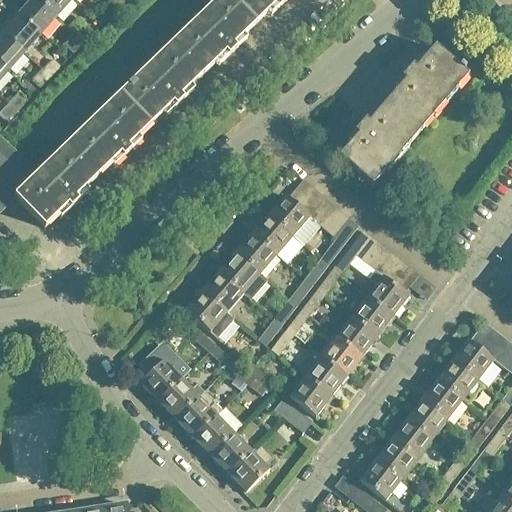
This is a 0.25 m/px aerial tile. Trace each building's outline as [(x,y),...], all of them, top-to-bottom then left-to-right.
[(55,18),(35,0),(19,18),(39,36),(55,18)] [(71,0),(70,0),(34,0),(35,0),(55,18),(71,0)] [(126,0),(113,0),(110,3),(117,11),(127,0),(126,0)] [(237,50),(234,47),(256,25),(230,0),(216,0),(171,44),(203,76),(225,55),(228,58),(233,54),(237,50)] [(230,0),(256,25),(278,4),(281,7),(286,3),(288,0),(230,0)] [(107,21),(117,11),(110,3),(100,13),(107,21)] [(39,36),(19,18),(3,36),(23,54),(39,36)] [(86,27),(76,37),(83,44),(93,35),(86,27)] [(23,54),(3,36),(0,39),(0,65),(7,72),(23,54)] [(73,55),(83,44),(76,37),(66,48),(73,55)] [(184,101),(181,98),(203,76),(171,44),(119,96),(150,127),(172,105),(176,109),(180,104),(184,101)] [(468,79),(464,74),(465,73),(461,69),(459,71),(435,49),(423,62),(420,60),(419,60),(423,63),(419,67),(415,72),(413,70),(413,69),(412,68),(401,81),(403,82),(403,81),(405,83),(387,105),(420,134),(433,119),(431,117),(442,105),(444,107),(444,106),(442,105),(453,93),(454,95),(468,79)] [(52,62),(42,72),(49,79),(59,69),(52,62)] [(39,89),(49,79),(42,72),(32,82),(39,89)] [(18,96),(8,106),(16,113),(26,103),(18,96)] [(150,127),(119,96),(66,147),(97,178),(119,156),(123,160),(127,155),(131,152),(128,149),(150,127)] [(420,134),(387,105),(368,126),(366,124),(366,123),(365,123),(354,135),(355,136),(356,135),(358,137),(354,142),(351,146),(347,143),(347,144),(350,147),(338,160),(372,189),(386,173),(384,171),(394,160),(396,161),(397,160),(395,159),(405,147),(407,149),(420,134)] [(0,117),(6,123),(16,113),(8,106),(0,114),(0,117)] [(0,139),(0,212),(14,199),(28,185),(25,181),(34,172),(0,139)] [(78,202),(75,199),(97,178),(66,147),(45,168),(40,173),(28,185),(14,199),(44,229),(67,207),(70,210),(75,206),(78,202)] [(288,200),(297,207),(313,189),(304,182),(288,200)] [(322,197),(313,189),(297,207),(306,215),(322,197)] [(297,207),(288,200),(285,197),(284,198),(285,199),(269,217),(292,238),(308,220),(310,220),(310,219),(306,215),(297,207)] [(330,205),(322,197),(306,215),(310,219),(314,223),(330,205)] [(339,212),(330,205),(314,223),(323,231),(339,212)] [(348,220),(339,212),(323,231),(332,238),(348,220)] [(292,238),(269,217),(252,236),(276,257),(292,238)] [(358,229),(348,220),(332,238),(336,242),(343,248),(358,229)] [(348,251),(349,252),(356,258),(357,258),(372,239),(363,233),(348,251)] [(276,257),(252,236),(235,255),(259,276),(276,257)] [(381,247),(372,239),(357,258),(366,266),(381,247)] [(335,258),(343,248),(336,242),(325,254),(320,262),(319,263),(327,269),(335,258)] [(390,254),(381,247),(366,266),(375,273),(376,273),(390,254)] [(340,279),(356,258),(349,252),(332,273),(340,279)] [(400,261),(390,254),(376,273),(385,280),(400,261)] [(259,276),(235,255),(219,274),(243,295),(250,301),(266,282),(259,276)] [(409,268),(400,261),(385,280),(394,287),(409,268)] [(312,289),(327,269),(319,263),(304,283),(312,289)] [(419,276),(409,268),(394,287),(405,296),(419,276)] [(324,299),(335,285),(340,279),(332,273),(316,292),(324,299)] [(385,280),(376,273),(375,273),(369,281),(377,288),(367,299),(393,319),(408,300),(409,300),(409,299),(405,296),(394,287),(385,280)] [(243,295),(219,274),(202,293),(226,314),(243,295)] [(296,309),(312,289),(304,283),(294,295),(288,303),(289,304),(296,309)] [(309,318),(319,305),(324,299),(316,292),(311,299),(301,312),(309,318)] [(226,314),(202,293),(186,312),(185,311),(184,312),(210,334),(218,340),(234,320),(226,314)] [(377,339),(393,319),(367,299),(352,319),(377,339)] [(280,329),(296,309),(289,304),(288,303),(279,315),(273,323),(280,329)] [(293,338),(303,325),(309,318),(301,312),(285,332),(293,338)] [(361,359),(377,339),(352,319),(336,339),(361,359)] [(265,347),(280,329),(273,323),(258,341),(265,347)] [(469,342),(478,350),(493,331),(484,324),(469,342)] [(194,342),(207,354),(214,346),(201,335),(194,330),(188,337),(194,342)] [(478,350),(488,357),(503,338),(493,331),(478,350)] [(278,358),(288,345),(293,338),(285,332),(280,339),(270,352),(278,358)] [(488,357),(494,362),(497,365),(511,345),(503,338),(488,357)] [(346,379),(361,359),(336,339),(321,358),(321,359),(346,379)] [(478,350),(469,342),(467,341),(466,342),(467,343),(452,362),(477,382),(492,362),(493,363),(494,362),(488,357),(478,350)] [(511,345),(497,365),(507,372),(511,365),(511,345)] [(226,357),(214,346),(207,354),(219,364),(226,357)] [(330,398),(346,379),(321,359),(321,358),(312,351),(296,372),(305,379),(330,398)] [(157,403),(180,381),(163,363),(162,362),(138,385),(139,386),(140,386),(157,403)] [(248,362),(241,371),(254,381),(261,372),(248,362)] [(462,402),(477,382),(452,362),(436,382),(462,402)] [(247,386),(249,388),(254,381),(241,371),(236,377),(247,386)] [(261,372),(254,381),(267,391),(273,382),(261,372)] [(236,377),(230,385),(241,393),(247,386),(236,377)] [(315,418),(330,398),(305,379),(290,398),(289,398),(288,399),(315,419),(316,419),(315,418)] [(174,421),(204,393),(197,386),(191,392),(180,381),(157,403),(174,421)] [(254,381),(249,388),(262,398),(267,391),(254,381)] [(446,422),(462,402),(436,382),(421,402),(446,422)] [(511,404),(511,387),(507,394),(502,401),(510,407),(511,404)] [(192,440),(215,418),(221,411),(204,393),(174,421),(192,440)] [(500,420),(510,407),(502,401),(492,414),(486,421),(494,427),(500,420)] [(274,412),(284,421),(292,410),(282,402),(274,412)] [(430,442),(446,422),(421,402),(405,422),(430,442)] [(311,424),(292,410),(284,421),(302,435),(311,424)] [(511,414),(499,431),(507,437),(511,430),(511,414)] [(209,458),(233,436),(215,418),(192,440),(209,458)] [(479,447),(494,427),(486,421),(471,441),(479,447)] [(415,462),(430,442),(405,422),(390,442),(415,462)] [(484,451),(491,457),(507,437),(499,431),(494,438),(484,451)] [(227,476),(250,454),(233,436),(209,458),(227,476)] [(469,460),(479,447),(471,441),(461,454),(455,462),(463,467),(469,460)] [(399,482),(415,462),(390,442),(374,462),(399,482)] [(468,471),(476,477),(491,457),(484,451),(468,471)] [(245,495),(269,472),(268,471),(267,472),(250,454),(227,476),(244,494),(245,495)] [(385,501),(399,482),(374,462),(359,481),(358,481),(357,482),(384,503),(385,502),(385,501)] [(447,488),(463,467),(455,462),(446,474),(440,482),(447,488)] [(452,491),(460,497),(476,477),(468,471),(452,491)] [(438,500),(447,488),(440,482),(430,494),(438,500)] [(511,504),(511,482),(501,496),(511,504)] [(368,511),(375,503),(356,489),(348,500),(363,511),(368,511)] [(438,511),(449,511),(455,504),(460,497),(452,491),(448,498),(437,511),(438,511)] [(511,511),(511,504),(501,496),(489,511),(511,511)] [(383,511),(385,511),(375,503),(368,511),(383,511)]
